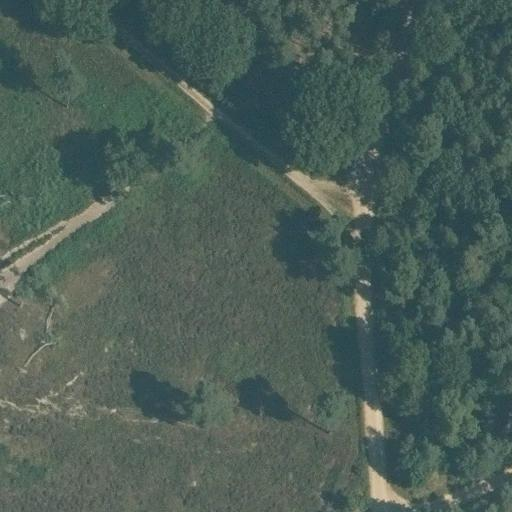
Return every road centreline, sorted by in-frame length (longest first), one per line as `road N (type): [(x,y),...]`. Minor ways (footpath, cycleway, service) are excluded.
road 1 (track): [(385,511),(368,344),(368,216)]
road 2 (track): [(368,216),(386,115),(423,0)]
road 3 (track): [(368,216),(314,187),(221,110)]
road 4 (track): [(221,110),(84,0)]
